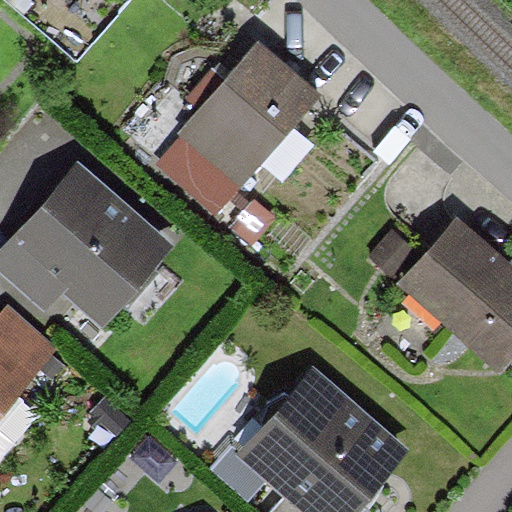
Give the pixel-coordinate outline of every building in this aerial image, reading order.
[(248,40),(150,157),(210,208),(309,91),(248,40)] [(66,163),(0,240),(0,279),(35,310),(51,291),(92,326),(162,244),(66,163)] [(511,268),(456,214),(393,279),(490,371),(511,348),(511,268)] [(0,408),(47,349),(0,311),(0,408)] [(346,511),(399,451),(304,369),(226,460),(273,500),(262,511),(346,511)]
